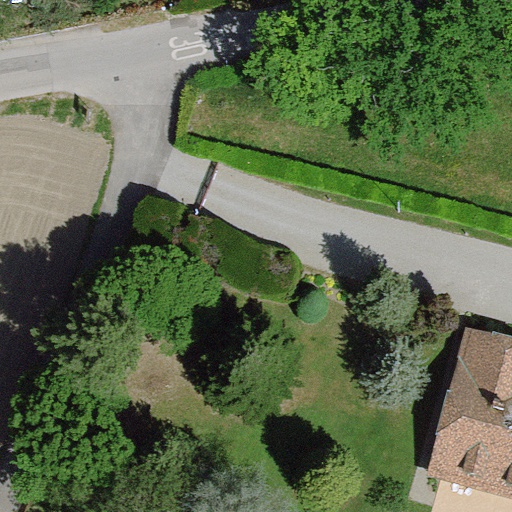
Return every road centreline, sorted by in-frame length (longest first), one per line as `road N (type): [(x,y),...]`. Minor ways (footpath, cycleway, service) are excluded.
road 1 (residential): [(147,51),(415,0)]
road 2 (unclassified): [(0,78),(147,51)]
